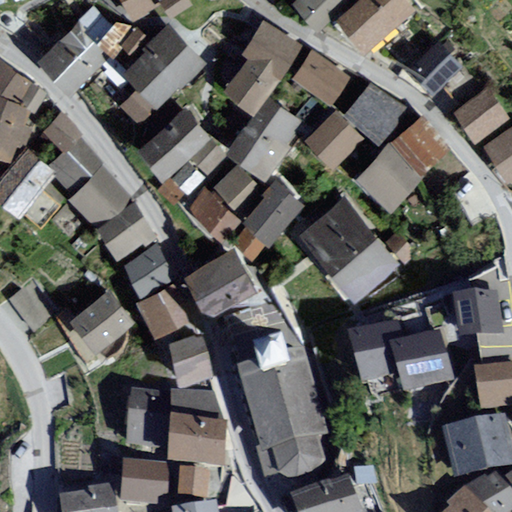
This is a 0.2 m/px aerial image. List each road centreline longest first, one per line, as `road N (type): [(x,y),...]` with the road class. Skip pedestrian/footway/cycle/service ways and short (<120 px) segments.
road 1 (tertiary): [(0,47),(52,89),(147,204),(273,511)]
road 2 (unclassified): [(244,0),(420,108),(511,222)]
road 3 (unclassified): [(0,328),(28,375),(39,419),(43,511)]
